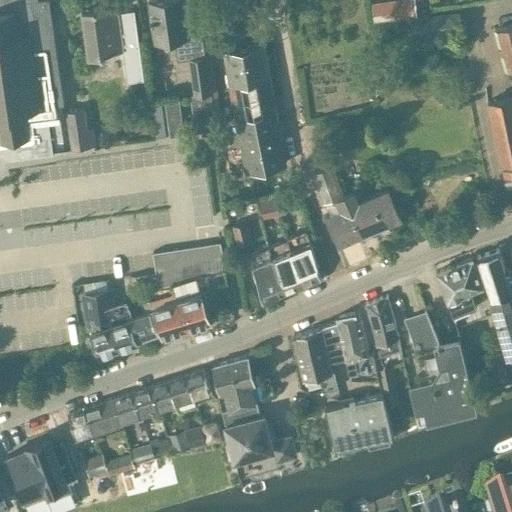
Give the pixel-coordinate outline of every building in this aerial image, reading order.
[(0,0),(0,162),(4,162),(6,162),(5,159),(53,152),(46,104),(65,101),(49,0),(0,0)] [(181,0),(148,0),(155,42),(175,39),(178,60),(188,58),(193,94),(211,91),(200,10),(183,12),(181,0)] [(248,26),(246,0),(206,0),(209,28),(248,26)] [(412,0),(400,0),(372,3),(374,20),(414,15),(412,0)] [(118,11),(117,7),(97,10),(97,7),(76,10),(76,11),(82,10),(88,56),(104,54),(104,52),(122,49),(126,81),(144,79),(138,33),(134,9),(118,11)] [(462,30),(460,12),(410,17),(413,36),(462,30)] [(511,20),(494,25),(505,67),(511,64),(511,20)] [(225,50),(234,101),(274,94),(265,42),(225,50)] [(499,151),(503,167),(511,164),(511,89),(509,91),(510,95),(487,101),(499,151)] [(287,162),(274,94),(234,101),(247,170),(287,162)] [(88,127),(85,107),(66,110),(71,148),(96,145),(93,126),(88,127)] [(212,109),(198,111),(201,131),(215,129),(212,109)] [(167,125),(156,127),(157,137),(168,136),(167,125)] [(340,193),(331,164),(316,169),(327,201),(337,198),(341,208),(327,214),(339,243),(401,217),(388,188),(360,200),(354,187),(340,193)] [(511,164),(503,167),(511,202),(511,164)] [(283,197),(257,203),(259,212),(260,218),(270,216),(286,213),(283,197)] [(251,242),(246,222),(233,225),(238,245),(251,242)] [(307,229),(287,237),(302,287),(321,279),(311,242),(307,229)] [(263,303),(283,295),(269,245),(268,245),(266,236),(258,239),(261,250),(251,253),(254,265),(253,266),(263,303)] [(283,295),(302,287),(287,237),(269,245),(283,295)] [(216,244),(149,255),(154,290),(221,274),(216,244)] [(505,267),(499,249),(479,255),(493,299),(509,360),(511,358),(511,297),(509,290),(511,289),(504,268),(505,267)] [(474,256),(438,270),(455,315),(478,307),(471,290),(485,285),(474,256)] [(89,330),(91,330),(113,323),(116,321),(112,288),(83,292),(89,330)] [(172,291),(152,297),(154,305),(164,336),(211,321),(206,305),(209,304),(205,290),(201,291),(175,299),(172,291)] [(398,337),(387,295),(368,303),(378,342),(380,354),(402,350),(398,337)] [(406,318),(418,349),(441,343),(427,309),(406,318)] [(113,323),(91,330),(95,341),(99,357),(137,345),(159,338),(158,334),(151,311),(113,323)] [(323,327),(330,362),(347,358),(351,376),(380,378),(378,369),(378,367),(364,311),(339,317),(340,323),(323,327)] [(323,326),(295,336),(303,369),(305,377),(307,387),(318,385),(319,390),(324,389),(324,390),(340,386),(336,370),(333,371),(332,369),(330,362),(323,327),(323,326)] [(441,343),(418,349),(403,352),(419,415),(476,403),(469,374),(460,339),(441,343)] [(511,372),(505,349),(483,355),(491,386),(511,379),(511,372)] [(255,383),(248,355),(215,364),(222,391),(226,390),(230,407),(256,400),(257,400),(252,383),(255,383)] [(389,365),(378,367),(378,369),(380,378),(384,393),(387,404),(398,402),(389,365)] [(205,369),(188,374),(194,394),(212,388),(205,369)] [(177,399),(194,394),(188,374),(171,380),(177,399)] [(153,385),(159,405),(177,399),(171,380),(153,385)] [(152,385),(135,391),(141,408),(141,410),(159,405),(152,385)] [(122,414),(140,408),(135,391),(116,397),(121,414),(122,414)] [(387,404),(384,393),(357,399),(328,406),(338,446),(394,433),(387,404)] [(123,419),(122,414),(121,414),(116,397),(88,405),(95,427),(123,419)] [(258,402),(257,402),(257,401),(256,400),(230,407),(231,408),(230,408),(230,409),(223,411),(236,459),(276,449),(279,461),(298,456),(293,436),(273,442),(266,414),(262,415),(258,402)] [(78,433),(95,427),(88,405),(71,411),(78,433)] [(219,437),(215,422),(201,426),(205,441),(219,437)] [(200,423),(185,427),(191,445),(205,441),(201,426),(200,423)] [(185,427),(169,433),(170,435),(175,449),(191,445),(185,427)] [(49,433),(26,442),(26,444),(27,444),(45,491),(44,491),(46,496),(69,487),(66,478),(75,474),(62,441),(53,444),(49,433)] [(170,435),(152,441),(156,454),(175,449),(170,435)] [(151,440),(132,446),(135,454),(136,460),(156,454),(152,441),(151,440)] [(26,444),(5,453),(23,499),(44,491),(45,491),(27,444),(26,444)] [(107,470),(102,453),(84,458),(89,475),(107,470)] [(139,467),(136,460),(135,454),(107,461),(111,474),(139,467)] [(511,511),(511,477),(499,482),(502,492),(489,496),(490,501),(487,501),(490,511),(511,511)] [(466,511),(461,494),(438,501),(441,511),(438,511),(466,511)] [(406,511),(404,503),(396,505),(397,511),(406,511)]
